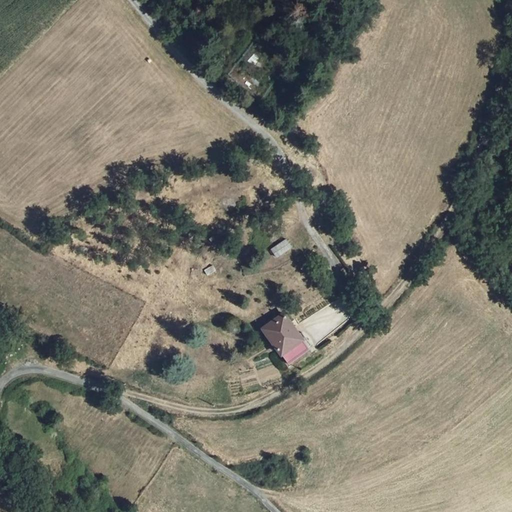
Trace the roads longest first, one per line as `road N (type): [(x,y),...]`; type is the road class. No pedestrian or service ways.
road 1 (track): [(101,389),(190,409),(234,409),(277,392),(333,354),(395,292),(455,203),(511,47)]
road 2 (track): [(314,331),(338,308),(344,289),(279,153),(131,0)]
road 3 (unclassified): [(0,386),(14,373),(35,370),(101,389),(272,511)]
